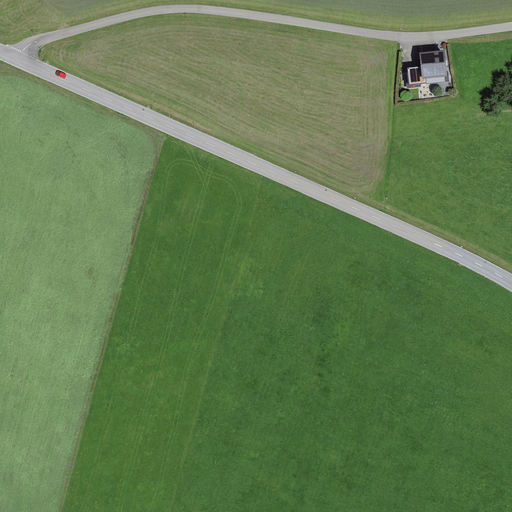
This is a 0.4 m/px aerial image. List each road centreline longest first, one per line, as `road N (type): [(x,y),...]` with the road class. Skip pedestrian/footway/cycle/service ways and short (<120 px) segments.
road 1 (tertiary): [(18,60),(511,282)]
road 2 (unclassified): [(18,60),(37,41),(172,9),(390,36),(511,27)]
